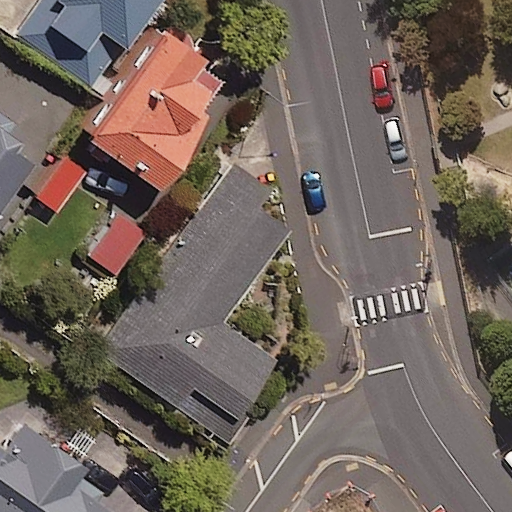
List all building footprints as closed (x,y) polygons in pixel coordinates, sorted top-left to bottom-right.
[(135,0),(28,0),(7,31),(79,82),(135,0)] [(75,121),(145,170),(219,64),(204,54),(192,71),(177,60),(192,38),(153,10),(75,121)] [(0,197),(29,157),(2,137),(9,127),(0,120),(0,197)] [(78,165),(57,150),(30,189),(51,204),(78,165)] [(254,174),(226,153),(89,343),(220,438),(237,414),(224,405),(265,348),(213,311),(281,217),(243,190),(254,174)] [(143,223),(113,203),(83,250),(114,269),(143,223)] [(78,453),(17,410),(0,434),(0,510),(2,511),(123,511),(65,471),(78,453)]
